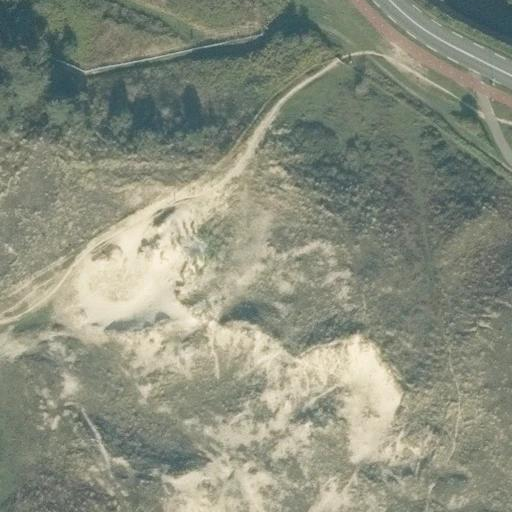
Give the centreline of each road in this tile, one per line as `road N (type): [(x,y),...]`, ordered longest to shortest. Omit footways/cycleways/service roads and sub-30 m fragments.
road 1 (unknown): [(511,172),(384,71),(320,29),(293,22),(260,33),(248,51),(79,82),(0,45)]
road 2 (tertiary): [(389,0),(419,26),(511,75)]
